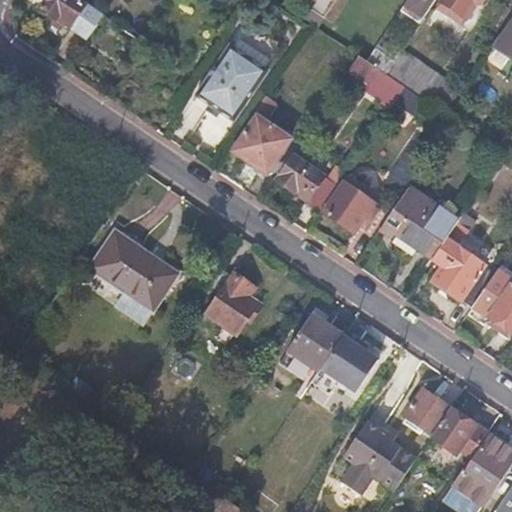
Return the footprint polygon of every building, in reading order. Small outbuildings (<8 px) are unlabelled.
[(44,0),(40,6),(38,9),(61,25),(62,23),(68,27),(86,40),(103,15),(86,3),(84,5),(80,3),(82,1),(80,0),(79,0),(78,1),(76,0),(44,0)] [(332,0),(313,0),(313,1),(308,9),(321,18),(332,0)] [(406,0),(392,21),(411,35),(415,29),(401,20),(414,0),(406,0)] [(415,29),(434,0),(414,0),(401,20),(415,29)] [(457,0),(454,6),(468,16),(477,2),(480,5),(483,0),(457,0)] [(194,98),(233,123),(266,73),(229,47),(194,98)] [(376,70),(384,75),(392,64),(373,50),(365,62),(376,70)] [(403,88),(443,115),(459,91),(401,50),(392,64),(384,75),(403,88)] [(396,99),(403,88),(384,75),(376,70),(369,80),(396,99)] [(266,95),(256,109),(264,114),(273,101),(266,95)] [(232,151),(274,180),(297,146),(255,118),(232,151)] [(274,180),(319,212),(345,174),(299,142),(297,146),(274,180)] [(407,187),(421,167),(404,155),(386,182),(402,194),(407,187)] [(323,212),(352,233),(363,216),(370,221),(376,212),(370,208),(372,204),(359,194),(362,188),(347,177),(323,212)] [(381,226),(393,233),(419,195),(407,187),(402,194),(381,226)] [(393,233),(430,259),(455,222),(456,221),(419,195),(393,233)] [(464,297),(474,303),(494,273),(456,248),(467,231),(455,222),(430,259),(442,267),(432,281),(461,301),(464,297)] [(92,269),(154,311),(176,277),(180,280),(186,271),(156,251),(151,258),(115,232),(92,269)] [(221,269),(197,304),(209,312),(208,315),(236,334),(257,303),(245,294),(251,285),(236,275),(233,277),(221,269)] [(474,303),(471,308),(511,335),(511,333),(511,288),(510,287),(511,284),(511,281),(496,270),(494,273),(474,303)] [(287,351),(319,372),(320,370),(323,366),(344,336),(313,314),(287,351)] [(344,336),(323,366),(320,370),(355,393),(357,390),(358,390),(379,360),(344,336)] [(279,363),(310,384),(319,372),(287,351),(279,363)] [(432,436),(450,408),(425,391),(406,418),(432,436)] [(475,425),(450,408),(432,436),(430,438),(443,447),(440,452),(448,458),(452,452),(455,455),(475,425)] [(373,478),(393,493),(416,459),(391,442),(397,434),(383,424),(378,430),(367,422),(342,458),(353,465),(340,483),(360,496),(373,478)] [(462,471),(452,486),(481,506),(511,461),(511,450),(490,436),(465,473),(462,471)] [(511,511),(511,485),(496,509),(500,511),(511,511)]
